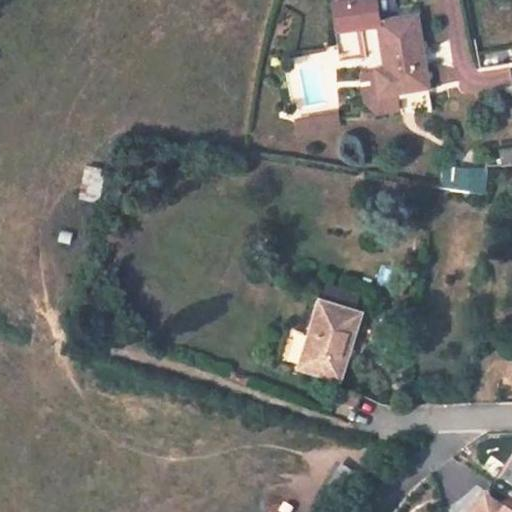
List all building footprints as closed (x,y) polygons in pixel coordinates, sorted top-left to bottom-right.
[(384,15),(368,7),(339,12),(343,38),(388,30),(384,15)] [(424,24),(388,30),(395,74),(384,76),(389,102),(437,95),(424,24)] [(300,137),(341,127),(336,109),(295,119),(300,137)] [(511,147),(499,149),(501,167),(511,165),(511,147)] [(81,200),(102,201),(103,167),(83,166),(81,200)] [(486,191),(486,167),(441,167),(441,191),(486,191)] [(343,369),(366,302),(328,288),(304,355),(343,369)] [(364,384),(341,377),(336,391),(359,399),(364,384)] [(511,511),(511,509),(490,494),(476,511),(511,511)]
